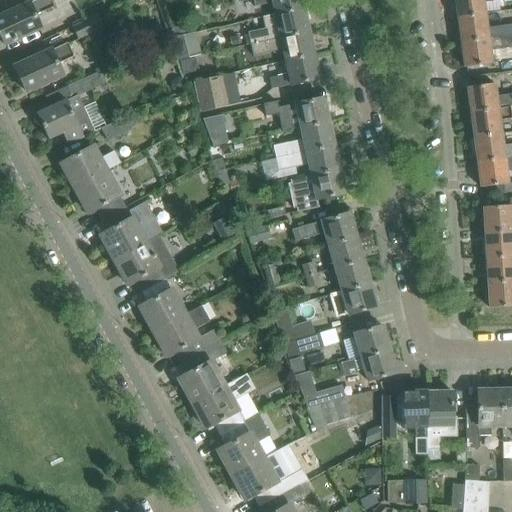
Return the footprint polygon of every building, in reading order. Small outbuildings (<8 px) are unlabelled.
[(49,0),(35,0),(11,11),(0,16),(0,36),(4,45),(40,29),(34,16),(53,7),(49,0)] [(272,3),(275,14),(304,8),(301,0),(240,0),(241,3),(251,0),(252,0),(255,8),(272,3)] [(454,0),(457,17),(485,13),(483,0),(454,0)] [(248,35),(250,44),(309,31),(304,8),(275,14),(262,17),(264,29),(247,32),(248,35)] [(457,17),(460,41),(511,34),(511,24),(487,28),(485,13),(457,17)] [(103,27),(98,15),(72,26),(78,38),(103,27)] [(282,49),(285,61),(314,54),(309,31),(250,44),(253,55),(282,49)] [(511,34),(460,41),(464,68),(492,64),(490,50),(511,47),(511,34)] [(183,40),(170,43),(172,50),(173,49),(175,62),(179,61),(187,59),(183,40)] [(66,43),(32,59),(14,67),(26,92),(62,76),(56,64),(72,56),(66,43)] [(314,54),(285,61),(288,74),(269,78),(271,89),(290,85),(319,79),(314,54)] [(187,59),(179,61),(182,75),(197,71),(194,58),(187,59)] [(103,83),(98,72),(58,91),(63,102),(36,114),(35,115),(34,116),(34,117),(33,117),(33,118),(33,119),(33,120),(33,121),(34,122),(34,124),(35,124),(36,125),(37,126),(39,126),(40,126),(41,126),(48,140),(62,133),(67,144),(94,132),(82,108),(72,113),(66,101),(103,83)] [(193,82),(200,113),(228,107),(221,76),(193,82)] [(467,88),(470,112),(509,106),(511,106),(511,93),(496,96),(494,84),(467,88)] [(299,128),(300,128),(329,121),(324,98),(302,103),(300,97),(285,100),(287,107),(278,109),(276,103),(263,106),(265,116),(278,113),(281,131),(299,128)] [(509,106),(470,112),(473,137),(501,133),(499,121),(511,119),(509,106)] [(125,116),(124,116),(100,129),(107,142),(132,128),(125,116)] [(266,156),(267,161),(334,145),(329,121),(300,128),(302,139),(272,145),(274,154),(266,156)] [(501,133),(473,137),(477,162),(511,156),(511,144),(502,145),(501,133)] [(308,164),(310,176),(339,169),(334,145),(267,161),(271,180),(296,174),(295,167),(308,164)] [(78,154),(61,164),(74,189),(106,172),(120,164),(113,152),(99,160),(92,147),(78,154)] [(511,156),(477,162),(480,188),(508,184),(506,171),(511,170),(511,156)] [(339,169),(310,176),(290,181),(297,213),(318,208),(316,200),(345,194),(339,169)] [(106,172),(74,189),(88,214),(95,210),(101,221),(125,208),(106,172)] [(483,222),(484,232),(511,230),(511,198),(509,199),(509,206),(483,207),(483,210),(478,212),(479,220),(483,222)] [(224,205),(216,209),(221,218),(229,214),(224,205)] [(107,231),(100,235),(114,261),(145,244),(125,208),(101,221),(107,231)] [(283,209),(268,213),(269,220),(285,217),(283,209)] [(328,244),(356,236),(349,213),(291,230),(295,241),(325,232),(328,244)] [(248,229),(251,245),(270,241),(267,226),(248,229)] [(511,230),(484,232),(486,257),(511,255),(511,230)] [(145,244),(114,261),(127,285),(135,282),(140,292),(164,279),(178,271),(159,236),(145,244)] [(335,267),(363,259),(356,236),(328,244),(335,267)] [(511,255),(486,257),(487,283),(511,281),(511,255)] [(335,267),(341,291),(369,283),(363,259),(335,267)] [(301,265),(304,276),(316,273),(313,262),(301,265)] [(316,273),(304,276),(308,288),(319,285),(316,273)] [(146,303),(139,307),(153,332),(184,315),(164,279),(140,292),(146,303)] [(254,281),(245,287),(250,296),(259,291),(254,281)] [(511,281),(487,283),(489,308),(511,307),(511,281)] [(341,291),(329,295),(335,318),(348,314),(349,315),(377,307),(369,283),(341,291)] [(184,315),(153,332),(167,357),(174,353),(180,363),(220,341),(213,329),(197,339),(192,330),(209,321),(200,306),(184,315)] [(282,344),(283,344),(314,334),(310,320),(291,326),(285,307),(271,312),(282,344)] [(354,335),(361,357),(389,349),(382,326),(354,335)] [(318,333),(314,334),(283,344),(286,357),(322,347),(318,333)] [(186,375),(178,379),(192,403),(223,386),(210,363),(226,353),(220,341),(180,363),(186,375)] [(389,349),(361,357),(341,363),(344,376),(364,370),(368,382),(396,373),(389,349)] [(223,386),(192,403),(206,429),(213,425),(219,435),(242,422),(241,421),(241,420),(231,402),(254,390),(245,374),(223,386)] [(341,385),(302,397),(307,409),(345,397),(341,385)] [(426,392),(426,391),(416,392),(415,386),(402,386),(402,392),(400,392),(400,397),(401,428),(414,428),(415,455),(427,455),(427,450),(427,448),(426,392)] [(295,388),(288,392),(290,396),(298,392),(295,388)] [(511,390),(502,391),(502,425),(511,425),(511,390)] [(477,391),(477,403),(478,434),(490,434),(490,425),(502,425),(502,391),(477,391)] [(452,392),(426,392),(427,448),(427,450),(439,450),(439,437),(440,437),(456,437),(456,429),(456,417),(452,417),(452,392)] [(345,397),(307,409),(315,431),(351,420),(345,397)] [(396,397),(381,397),(381,424),(382,439),(397,439),(396,429),(401,428),(400,397),(396,397)] [(477,403),(465,403),(466,451),(478,451),(478,434),(477,403)] [(225,446),(218,450),(231,475),(262,458),(254,444),(269,436),(257,414),(242,422),(219,435),(225,446)] [(262,458),(231,475),(245,501),(252,497),(258,507),(298,485),(292,474),(293,474),(279,449),(277,450),(262,458)] [(511,460),(502,460),(502,482),(511,481),(511,460)] [(465,465),(464,481),(477,482),(478,465),(465,465)] [(427,480),(415,480),(404,481),(405,504),(428,504),(427,480)] [(464,481),(464,485),(463,492),(488,494),(489,483),(477,482),(464,481)] [(451,509),(462,510),(463,504),(463,492),(464,485),(452,484),(451,509)] [(260,511),(291,511),(288,505),(305,496),(298,485),(258,507),(260,511)] [(463,492),(463,504),(487,506),(488,494),(463,492)]
